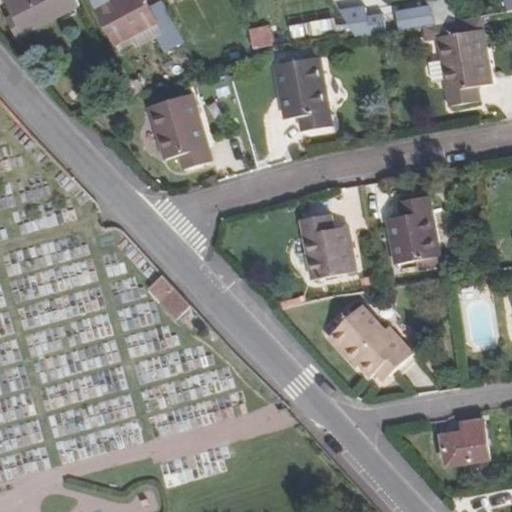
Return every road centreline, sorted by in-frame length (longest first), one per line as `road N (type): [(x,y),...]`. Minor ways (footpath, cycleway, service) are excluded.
road 1 (residential): [(161,240),(418,511)]
road 2 (residential): [(511,137),(208,198),(161,240)]
road 3 (residential): [(0,68),(161,240)]
